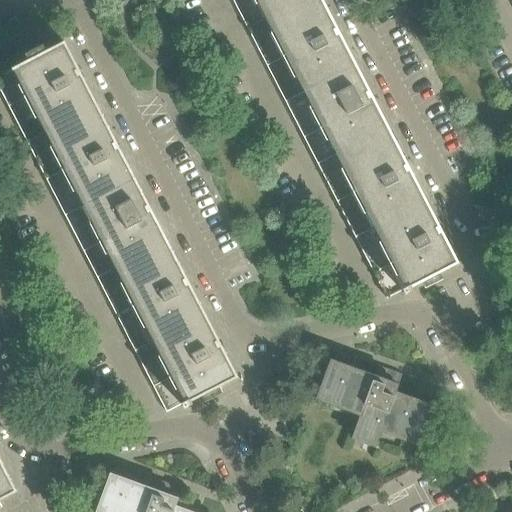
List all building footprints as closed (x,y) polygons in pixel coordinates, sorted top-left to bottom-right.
[(304,0),(231,0),(247,29),(304,0)] [(354,65),(342,40),(321,0),(304,0),(247,29),(284,101),(354,65)] [(97,107),(84,81),(64,43),(46,53),(43,47),(25,56),(28,62),(0,76),(0,91),(27,143),(97,107)] [(387,127),(374,103),(354,65),(284,101),(316,163),(387,127)] [(135,180),(121,154),(97,107),(27,143),(65,217),(135,180)] [(426,203),(412,176),(387,127),(316,163),(355,239),(426,203)] [(167,242),(154,216),(135,180),(65,217),(97,279),(167,242)] [(457,264),(444,238),(426,203),(355,239),(386,299),(402,291),(404,295),(412,291),(411,288),(421,283),(425,289),(442,280),(439,274),(457,264)] [(205,316),(191,290),(167,242),(97,279),(135,352),(205,316)] [(237,378),(223,351),(205,316),(135,352),(166,413),(182,404),(184,409),(192,405),(190,402),(201,397),(204,403),(222,393),(219,387),(237,378)] [(427,444),(438,414),(392,397),(394,393),(395,393),(396,391),(395,390),(399,380),(377,372),(373,382),(328,365),(317,395),(361,411),(353,434),(377,443),(383,428),(427,444)] [(0,500),(17,492),(3,465),(0,459),(0,508),(1,507),(0,504),(0,500)] [(174,511),(172,511),(174,507),(175,504),(178,494),(157,486),(153,495),(108,479),(97,509),(105,511),(174,511)]
